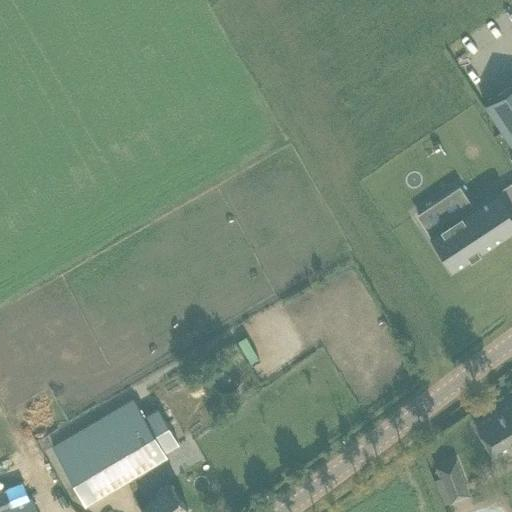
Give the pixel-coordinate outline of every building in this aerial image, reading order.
[(511,87),(483,107),(511,149),(511,87)] [(428,227),(427,228),(431,235),(430,237),(451,269),(468,258),(469,260),(471,259),(469,257),(477,252),(478,254),(480,253),(479,251),(511,229),(511,219),(495,193),(464,214),(459,207),(428,227)] [(511,396),(472,422),(491,453),(505,444),(508,449),(511,446),(511,396)] [(142,416),(139,411),(133,400),(50,446),(84,503),(165,455),(163,452),(178,443),(156,407),(142,416)] [(440,479),(459,471),(455,460),(436,467),(440,479)] [(158,495),(139,510),(141,511),(182,511),(187,509),(167,484),(156,492),(158,495)] [(0,511),(35,511),(30,498),(10,506),(2,488),(0,488),(0,511)]
